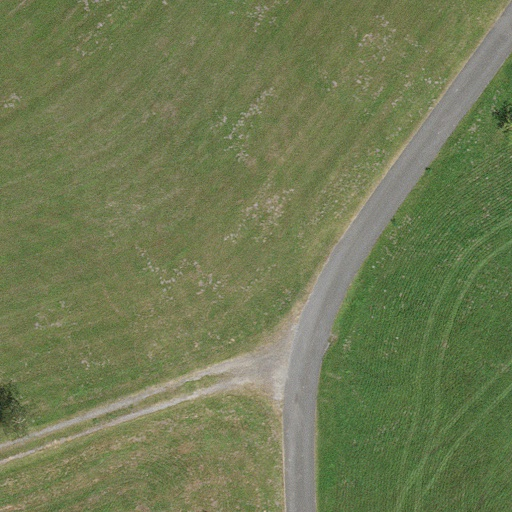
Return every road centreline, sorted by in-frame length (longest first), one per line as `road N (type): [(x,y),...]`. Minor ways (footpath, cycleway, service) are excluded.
road 1 (track): [(511,39),(329,309),(295,420),(304,511)]
road 2 (track): [(0,465),(313,362)]
